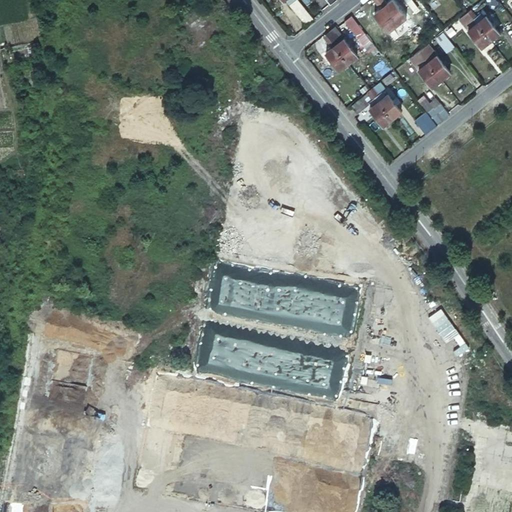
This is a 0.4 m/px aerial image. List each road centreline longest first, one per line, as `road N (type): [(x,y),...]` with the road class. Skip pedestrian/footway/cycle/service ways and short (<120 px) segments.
road 1 (residential): [(383,175),(511,359)]
road 2 (residential): [(383,175),(511,73)]
road 3 (residential): [(284,51),(383,175)]
